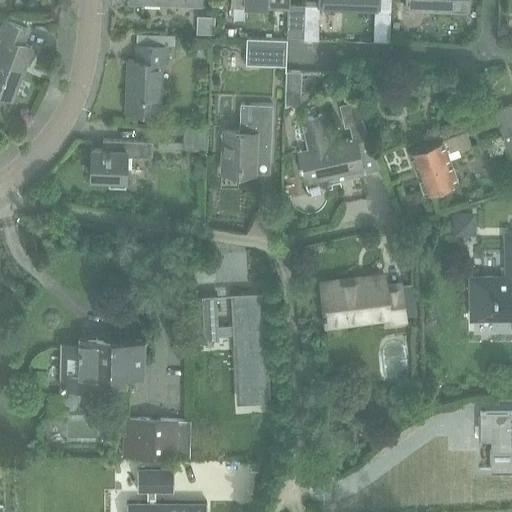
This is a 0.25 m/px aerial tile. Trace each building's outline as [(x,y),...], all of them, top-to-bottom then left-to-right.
[(232,0),(232,6),(288,8),(288,13),(274,13),(273,38),(287,39),(288,36),(304,37),(305,17),(305,5),(288,4),(288,0),(232,0)] [(421,10),(467,11),(467,0),(406,0),(406,9),(407,9),(407,8),(421,9),(421,10)] [(304,37),(304,39),(317,39),(319,6),(305,5),(305,17),(304,37)] [(29,30),(5,20),(0,33),(0,36),(3,38),(0,44),(0,94),(12,99),(19,83),(17,82),(24,63),(26,63),(32,48),(23,44),(29,30)] [(246,63),(286,65),(287,39),(273,38),(247,37),(246,63)] [(126,111),(160,112),(161,62),(168,62),(168,45),(137,44),(136,60),(128,60),(127,78),(130,78),(130,88),(127,87),(126,111)] [(302,71),(286,70),(285,106),(301,102),(302,71)] [(470,90),(479,114),(494,109),(485,84),(470,90)] [(380,169),(372,149),(368,139),(369,138),(355,101),(340,104),(345,126),(349,125),(353,138),(329,144),(322,114),(301,119),(308,148),(298,151),(301,164),(299,165),(300,168),(302,168),(307,191),(308,191),(306,181),(336,174),(338,181),(366,174),(365,173),(380,169)] [(238,172),(256,173),(256,160),(270,161),(272,105),(241,104),(239,132),(223,131),(221,171),(222,171),(223,165),(239,165),(238,172)] [(511,105),(495,112),(511,158),(511,105)] [(183,150),(206,152),(207,128),(184,126),(183,150)] [(466,130),(428,144),(409,151),(425,193),(458,181),(448,152),(458,148),(460,152),(472,147),(466,130)] [(152,157),(152,141),(103,139),(103,140),(105,140),(105,149),(91,149),(90,177),(109,178),(109,186),(127,186),(128,156),(152,157)] [(361,186),(340,192),(344,206),(365,201),(361,186)] [(444,225),(466,226),(467,201),(445,200),(444,225)] [(474,318),(475,318),(475,313),(496,313),(496,317),(511,317),(511,234),(508,234),(509,277),(473,278),(474,318)] [(406,321),(403,303),(401,283),(386,285),(384,274),(368,277),(368,279),(358,280),(358,278),(335,281),(334,279),(329,280),(329,282),(316,283),(319,306),(317,306),(318,312),(320,312),(322,325),(346,321),(346,314),(388,309),(390,323),(406,321)] [(217,293),(201,294),(201,296),(202,296),(203,340),(219,339),(219,334),(233,333),(234,333),(235,346),(237,390),(268,389),(269,401),(270,401),(265,291),(230,293),(230,294),(231,294),(233,294),(234,310),(233,310),(234,324),(233,324),(218,325),(217,295),(217,293)] [(66,387),(97,387),(97,379),(112,380),(112,373),(125,373),(125,371),(144,372),(144,337),(80,336),(80,342),(62,342),(61,381),(60,381),(60,387),(66,387)] [(511,413),(479,413),(479,440),(490,440),(490,451),(511,450),(511,413)] [(123,455),(177,456),(190,457),(191,420),(124,419),(123,455)] [(147,502),(127,501),(127,511),(206,511),(207,502),(156,502),(156,490),(174,490),(174,468),(137,468),(137,490),(147,490),(147,502)]
